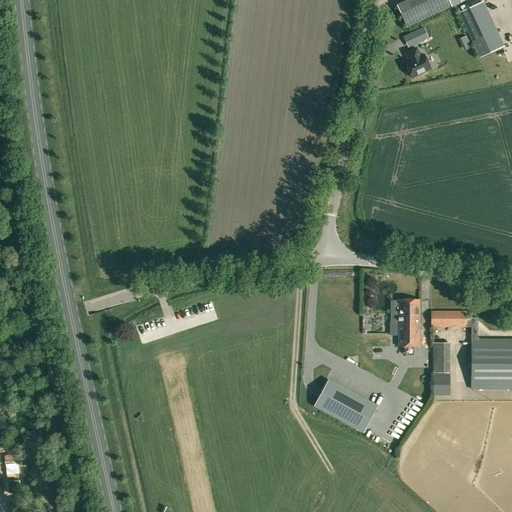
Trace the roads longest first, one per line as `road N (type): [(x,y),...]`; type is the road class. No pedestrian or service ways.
road 1 (primary): [(116,511),(45,187),(21,0)]
road 2 (unclassified): [(53,317),(175,282),(322,259)]
road 3 (unclassified): [(322,259),(374,0)]
road 4 (unclassified): [(511,294),(406,265),(322,259)]
